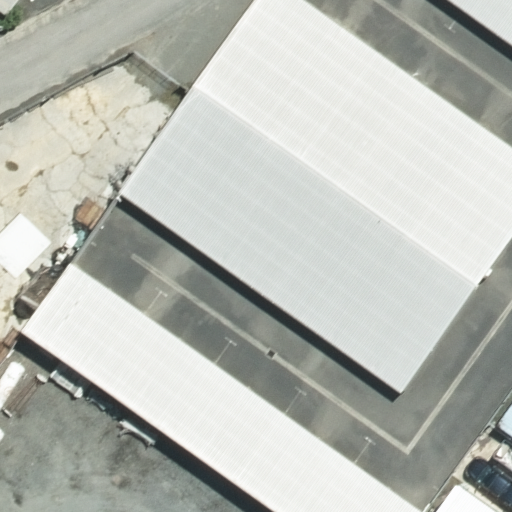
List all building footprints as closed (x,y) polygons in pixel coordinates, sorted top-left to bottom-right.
[(11,0),(0,0),(0,4),(5,8),(11,0)] [(511,234),(511,141),(311,0),(250,0),(116,189),(402,390),(511,234)] [(511,0),(453,0),(511,41),(511,0)] [(417,511),(421,508),(69,258),(20,326),(281,511),(417,511)] [(507,511),(455,475),(429,511),(507,511)]
